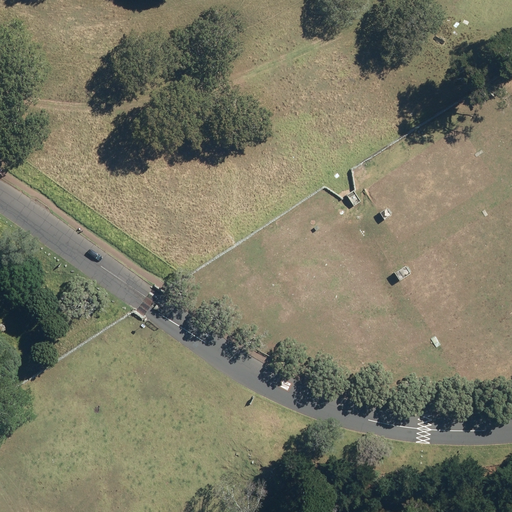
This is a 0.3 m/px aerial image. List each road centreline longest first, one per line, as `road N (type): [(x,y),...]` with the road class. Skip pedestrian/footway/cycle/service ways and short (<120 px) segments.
road 1 (track): [(0,99),(114,105),(227,81),(394,0)]
road 2 (unclassified): [(511,430),(403,429),(340,415),(279,391),(146,297)]
road 3 (unclassified): [(0,196),(146,297)]
